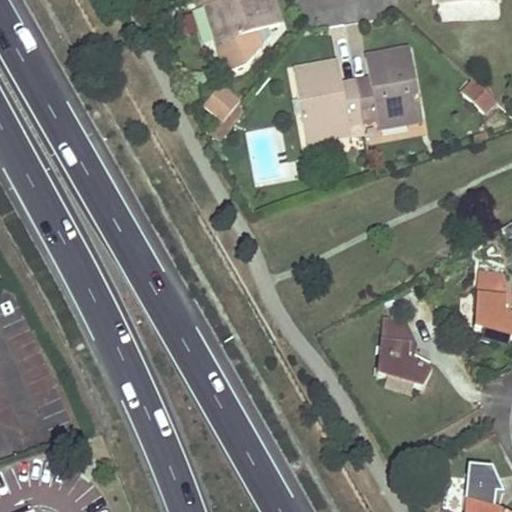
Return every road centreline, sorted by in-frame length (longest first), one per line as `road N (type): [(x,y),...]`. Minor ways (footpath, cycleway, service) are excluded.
road 1 (trunk): [(282,511),(0,17)]
road 2 (trunk): [(0,125),(140,395),(186,511)]
